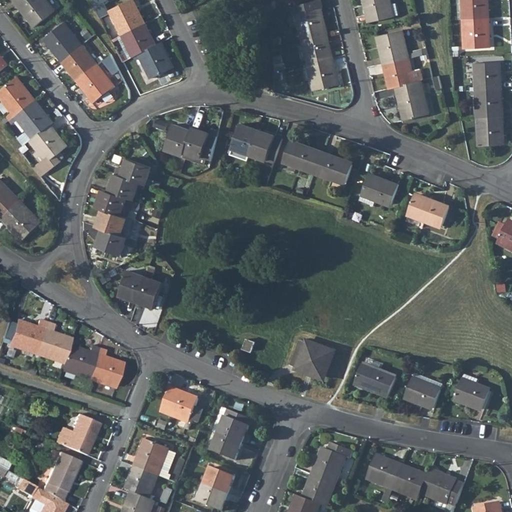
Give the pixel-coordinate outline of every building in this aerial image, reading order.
[(24,0),(16,7),(33,29),(53,14),(41,0),(24,0)] [(130,0),(128,0),(107,10),(119,35),(142,24),(130,0)] [(294,13),(295,13),(303,40),(327,34),(320,6),(322,6),(320,0),(314,0),(302,3),(292,5),(294,13)] [(390,0),(364,0),(370,23),(394,17),(390,0)] [(489,0),(463,0),(465,19),(490,17),(489,0)] [(490,17),(465,19),(466,48),(492,46),(490,17)] [(142,24),(119,35),(130,57),(136,54),(153,46),(142,24)] [(62,26),(43,41),(61,64),(80,48),(62,26)] [(403,32),(379,38),(385,61),(409,55),(403,32)] [(327,34),(303,40),(309,64),(333,57),(327,34)] [(130,57),(119,35),(116,37),(127,59),(130,57)] [(153,46),(136,54),(149,79),(171,68),(158,43),(153,46)] [(80,48),(61,64),(76,82),(95,67),(80,48)] [(409,55),(385,61),(391,83),(397,82),(415,78),(409,55)] [(333,57),(309,64),(315,91),(340,84),(333,57)] [(501,61),(476,62),(478,87),(503,86),(502,64),(501,61)] [(95,67),(76,82),(92,104),(112,89),(95,67)] [(439,72),(433,73),(437,85),(442,84),(439,72)] [(415,78),(397,82),(405,115),(429,109),(421,76),(415,78)] [(15,80),(0,92),(0,100),(14,118),(33,102),(15,80)] [(503,86),(478,87),(479,115),(505,114),(503,86)] [(33,102),(14,118),(32,140),(47,128),(51,125),(33,102)] [(505,114),(479,115),(481,143),(506,141),(505,114)] [(165,147),(182,153),(190,129),(172,124),(165,147)] [(232,149),(249,155),(258,131),(240,125),(232,149)] [(32,140),(28,143),(43,161),(37,166),(40,170),(53,159),(55,158),(65,150),(47,128),(32,140)] [(190,129),(182,153),(199,158),(207,135),(190,129)] [(258,131),(249,155),(274,163),(282,139),(258,131)] [(307,168),(315,171),(321,154),(310,150),(289,143),(283,160),(297,165),(296,167),(306,170),(307,168)] [(321,154),(315,171),(322,173),(322,175),(331,178),(332,177),(346,182),(352,164),(321,154)] [(53,159),(40,170),(44,175),(58,164),(53,159)] [(117,168),(115,175),(138,183),(146,185),(151,168),(127,161),(124,170),(117,168)] [(115,175),(109,192),(127,198),(133,200),(138,183),(115,175)] [(369,175),(363,192),(376,197),(376,199),(385,203),(386,201),(392,203),(399,184),(391,181),(383,178),(383,180),(369,175)] [(0,219),(1,220),(19,203),(0,183),(0,219)] [(103,190),(97,208),(103,210),(121,216),(127,198),(109,192),(103,190)] [(415,195),(409,212),(426,218),(425,220),(434,224),(435,222),(444,225),(450,207),(429,198),(428,200),(415,195)] [(19,203),(1,220),(22,242),(40,225),(19,203)] [(103,210),(98,228),(104,230),(121,235),(127,218),(121,216),(103,210)] [(499,241),(511,247),(511,219),(509,219),(499,241)] [(121,235),(104,230),(98,248),(122,255),(128,238),(121,235)] [(119,294),(137,300),(145,277),(127,271),(119,294)] [(145,277),(137,300),(154,306),(162,283),(145,277)] [(19,324),(11,348),(37,357),(46,334),(19,324)] [(46,334),(37,357),(64,367),(71,349),(73,343),(46,334)] [(248,339),(244,348),(252,351),(256,342),(248,339)] [(291,364),(324,376),(327,369),(325,368),(329,358),(330,359),(333,351),(300,339),(291,364)] [(64,367),(62,372),(89,382),(98,358),(71,349),(64,367)] [(98,358),(89,382),(116,391),(124,367),(98,358)] [(359,366),(352,384),(386,397),(393,379),(359,366)] [(415,379),(408,396),(437,407),(443,390),(415,379)] [(465,381),(458,397),(486,409),(493,392),(465,381)] [(167,391),(159,414),(187,425),(196,402),(167,391)] [(217,407),(208,431),(215,434),(219,423),(224,410),(217,407)] [(219,423),(215,434),(238,442),(247,419),(224,410),(219,423)] [(70,433),(64,446),(85,455),(88,449),(85,447),(92,432),(94,434),(99,423),(78,414),(70,433)] [(62,429),(56,443),(64,446),(70,433),(62,429)] [(238,442),(215,434),(208,451),(231,460),(238,442)] [(144,442),(133,469),(157,478),(167,453),(167,452),(144,442)] [(328,443),(325,451),(342,458),(347,460),(350,451),(328,443)] [(320,449),(309,477),(332,485),(342,458),(325,451),(320,449)] [(59,453),(42,490),(44,491),(62,501),(66,493),(79,461),(59,453)] [(167,453),(157,478),(167,482),(168,479),(166,478),(175,456),(167,453)] [(373,456),(364,479),(390,489),(399,466),(373,456)] [(399,466),(390,489),(416,500),(419,493),(426,476),(399,466)] [(208,468),(202,484),(225,493),(232,477),(208,468)] [(133,469),(124,491),(130,494),(147,500),(157,478),(133,469)] [(426,476),(419,493),(445,504),(455,481),(428,470),(426,476)] [(309,477),(301,499),(317,506),(323,508),(332,485),(309,477)] [(22,479),(17,488),(30,496),(36,486),(22,479)] [(225,493),(202,484),(195,502),(218,511),(225,493)] [(42,490),(36,486),(30,496),(29,498),(43,505),(39,511),(64,511),(68,504),(62,501),(42,490)] [(130,494),(122,511),(149,511),(153,503),(147,500),(130,494)] [(295,497),(288,511),(315,511),(317,506),(301,499),(295,497)] [(501,511),(499,502),(475,508),(475,511),(501,511)]
